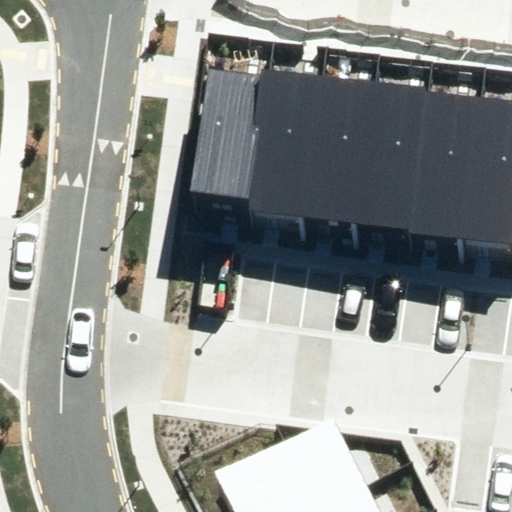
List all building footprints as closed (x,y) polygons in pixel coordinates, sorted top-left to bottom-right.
[(253,197),(269,76),(209,68),(193,190),(253,197)] [(305,224),(324,77),(270,70),(269,76),(253,197),(250,218),(305,224)] [(305,224),(361,232),(380,84),(324,77),(305,224)] [(411,238),(430,91),(380,84),(361,232),(411,238)] [(462,245),(481,97),(430,91),(411,238),(462,245)] [(462,245),(511,251),(511,101),(481,97),(462,245)] [(338,429),(225,485),(238,511),(310,511),(366,485),(338,429)] [(379,511),(366,485),(310,511),(379,511)]
